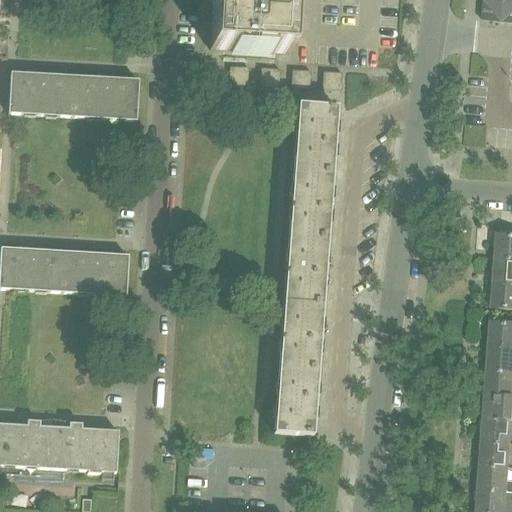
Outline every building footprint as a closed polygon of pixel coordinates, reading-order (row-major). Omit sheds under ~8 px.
[(210,0),(208,52),(222,52),(222,58),(273,61),(273,55),(288,56),(291,0),(210,0)] [(511,0),(484,0),(482,22),(511,24),(511,0)] [(196,67),(195,84),(214,85),(215,68),(196,67)] [(245,86),(246,69),(227,68),(226,86),(245,86)] [(276,89),(277,71),(258,70),(257,88),(276,89)] [(307,90),(308,73),(290,72),(289,89),(307,90)] [(338,92),(339,74),(321,73),(320,91),(338,92)] [(6,116),(70,120),(72,79),(8,75),(6,116)] [(72,79),(70,120),(133,124),(136,83),(72,79)] [(295,105),(290,174),(329,176),(334,108),(295,105)] [(329,176),(290,174),(285,239),(325,242),(329,176)] [(494,261),(511,262),(511,237),(496,237),(494,261)] [(285,239),(281,303),(320,306),(325,242),(285,239)] [(0,291),(62,295),(64,255),(0,251),(0,291)] [(64,255),(62,295),(123,299),(126,259),(64,255)] [(511,262),(494,261),(492,285),(511,286),(511,262)] [(511,286),(492,285),(490,309),(511,310),(511,286)] [(276,368),(315,371),(320,306),(281,303),(276,368)] [(488,348),(511,350),(511,325),(489,324),(488,348)] [(511,350),(488,348),(486,372),(511,374),(511,350)] [(310,436),(315,371),(276,368),(271,434),(310,436)] [(511,374),(486,372),(484,396),(511,398),(511,374)] [(511,398),(484,396),(482,420),(510,422),(511,411),(511,410),(511,398)] [(511,422),(482,420),(480,444),(511,446),(511,422)] [(25,429),(0,427),(0,468),(115,475),(117,434),(80,432),(81,426),(68,425),(68,431),(38,430),(38,424),(26,423),(25,429)] [(511,446),(480,444),(479,468),(506,470),(511,470),(511,446)] [(479,468),(477,492),(511,494),(511,483),(505,483),(506,470),(479,468)] [(475,511),(511,511),(511,494),(477,492),(475,511)] [(82,501),(81,511),(89,511),(90,501),(82,501)]
